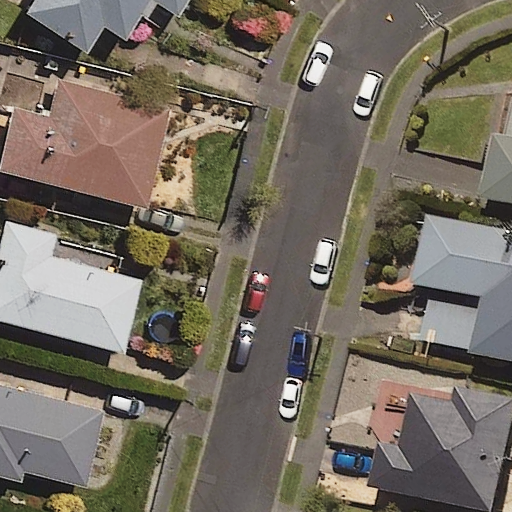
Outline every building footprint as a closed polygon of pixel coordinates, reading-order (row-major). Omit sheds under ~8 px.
[(187,0),(34,0),(20,22),(80,61),(98,33),(121,49),(148,7),(173,23),(187,0)] [(166,118),(56,91),(47,127),(11,118),(0,163),(0,179),(142,215),(166,118)] [(511,101),(491,212),(511,215),(511,101)] [(511,240),(433,223),(417,294),(434,298),(423,346),(482,359),(481,366),(511,373),(511,240)] [(52,240),(3,228),(0,240),(0,327),(119,358),(137,287),(46,263),(52,240)] [(99,418),(0,395),(0,483),(16,487),(18,478),(82,493),(99,418)] [(506,511),(511,484),(511,411),(465,402),(462,417),(419,408),(409,460),(391,456),(381,504),(423,511),(506,511)]
